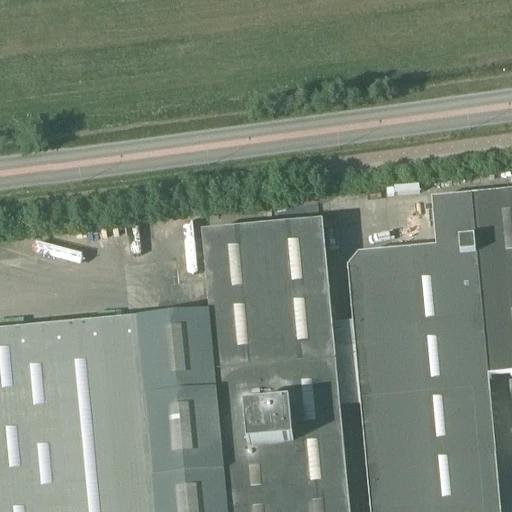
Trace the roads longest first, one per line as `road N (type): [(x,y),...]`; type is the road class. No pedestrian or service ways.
road 1 (tertiary): [(0,186),(511,116)]
road 2 (tertiary): [(511,98),(0,166)]
road 3 (unknown): [(0,289),(139,295),(171,307),(198,511)]
road 4 (unknown): [(329,279),(348,511)]
